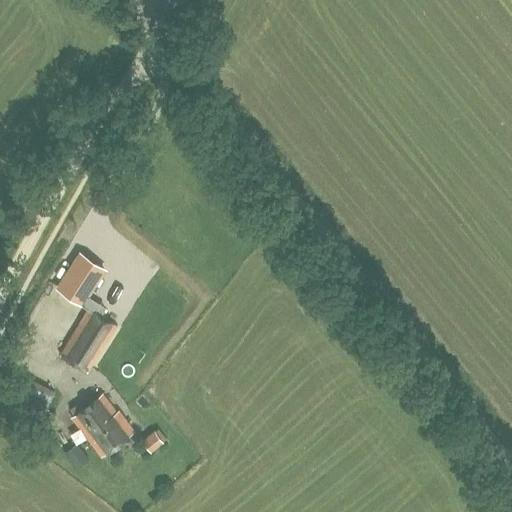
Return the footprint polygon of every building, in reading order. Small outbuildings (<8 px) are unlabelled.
[(81,253),(59,287),(89,307),(100,314),(104,307),(87,295),(104,269),(81,253)] [(197,282),(164,323),(178,334),(211,293),(197,282)] [(89,307),(59,354),(89,373),(118,325),(100,314),(89,307)] [(28,379),(19,397),(35,404),(33,408),(43,413),(54,392),(28,379)] [(134,433),(118,411),(116,412),(103,394),(71,417),(100,457),(134,433)] [(154,431),(142,440),(150,451),(162,442),(154,431)] [(76,443),(65,451),(77,467),(88,459),(76,443)]
